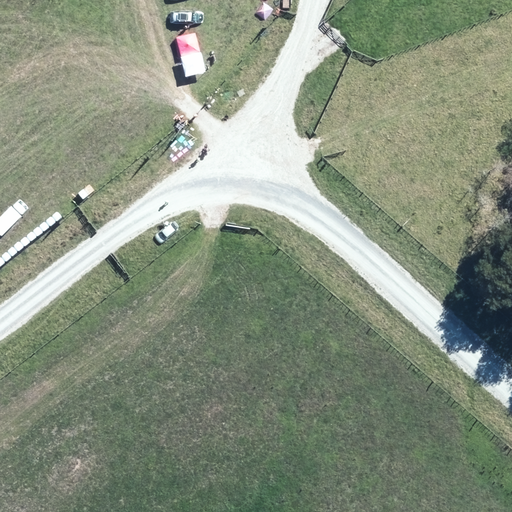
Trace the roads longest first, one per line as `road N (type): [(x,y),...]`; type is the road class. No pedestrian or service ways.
road 1 (track): [(511,378),(401,281),(231,153),(0,321)]
road 2 (track): [(231,153),(311,18),(312,0)]
